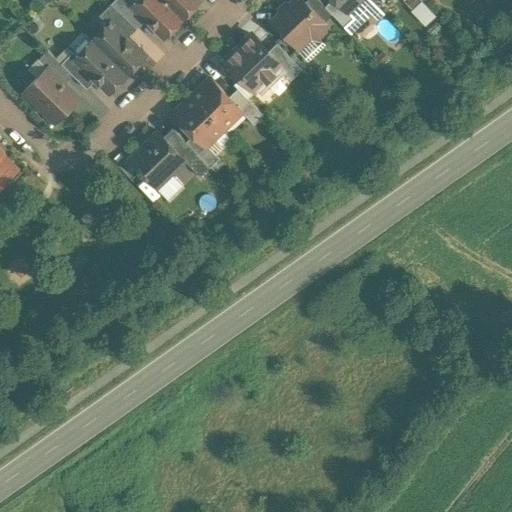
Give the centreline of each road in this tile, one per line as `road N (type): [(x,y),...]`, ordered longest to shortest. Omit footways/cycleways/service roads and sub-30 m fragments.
road 1 (secondary): [(0,485),(511,123)]
road 2 (residential): [(0,104),(65,171),(246,0)]
